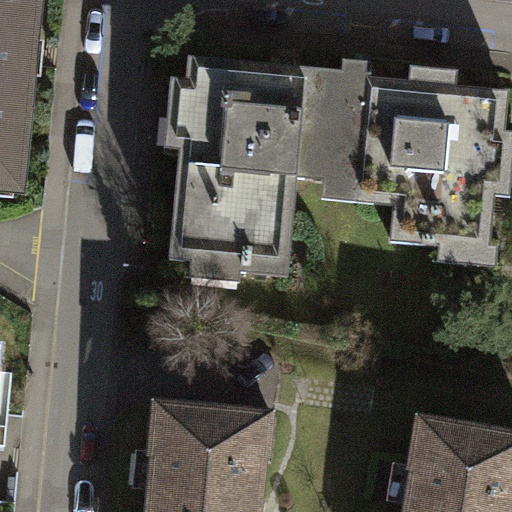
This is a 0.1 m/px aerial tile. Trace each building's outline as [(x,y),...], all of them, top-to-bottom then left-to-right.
[(0,0),(0,167),(17,169),(25,74),(17,68),(19,41),(29,42),(32,0),(0,0)] [(360,184),(367,79),(188,63),(187,80),(171,79),(168,117),(182,118),(170,260),(239,266),(239,273),(288,277),(296,178),(360,184)] [(367,79),(360,184),(394,186),(390,242),(455,247),(455,241),(492,243),(498,162),(504,163),(510,91),(456,87),(457,71),(410,68),(409,82),(367,79)] [(157,452),(151,511),(255,511),(261,459),(267,459),(271,414),(154,404),(150,451),(157,452)] [(415,466),(408,511),(511,511),(511,433),(417,419),(409,466),(415,466)]
